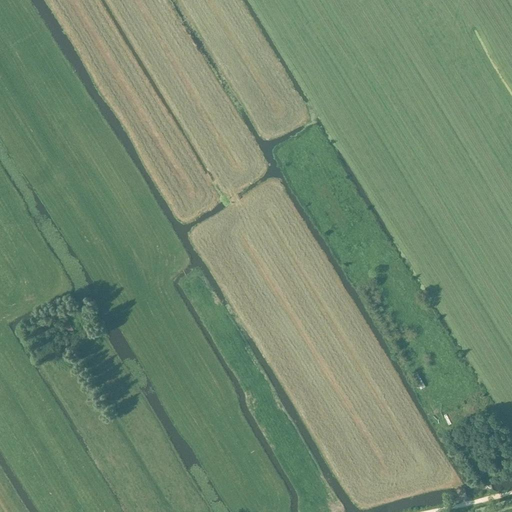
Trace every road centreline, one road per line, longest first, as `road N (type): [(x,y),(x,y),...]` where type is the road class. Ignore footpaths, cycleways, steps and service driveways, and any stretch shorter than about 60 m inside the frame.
road 1 (track): [(511,351),(388,134),(298,0)]
road 2 (track): [(490,498),(427,394)]
